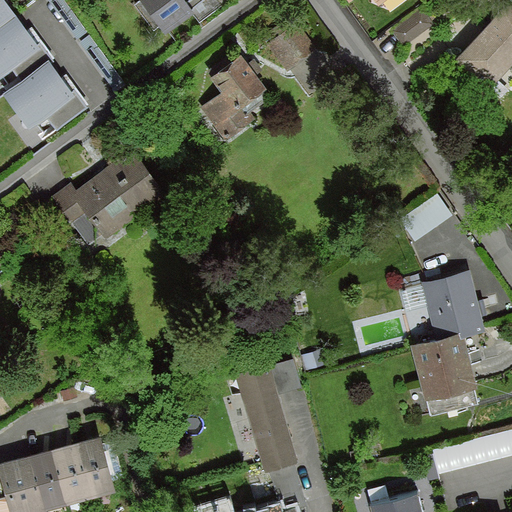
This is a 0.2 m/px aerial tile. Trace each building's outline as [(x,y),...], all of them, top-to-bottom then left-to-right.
[(0,46),(35,20),(20,0),(9,0),(0,7),(0,71),(12,62),(0,47),(0,46)] [(146,0),(164,23),(195,0),(146,0)] [(457,53),(489,84),(511,58),(511,1),(504,4),(457,53)] [(273,43),(292,68),(318,49),(299,23),(273,43)] [(7,86),(34,124),(52,111),(61,124),(91,102),(55,52),(7,86)] [(207,108),(230,138),(256,118),(251,111),(270,97),(265,91),(269,89),(244,56),(217,76),(228,92),(207,108)] [(511,67),(498,87),(509,95),(511,90),(511,67)] [(166,191),(133,149),(79,191),(73,184),(57,197),(92,242),(105,231),(109,236),(166,191)] [(416,233),(457,212),(445,190),(405,211),(416,233)] [(459,331),(483,326),(469,270),(427,280),(441,336),(459,331)] [(408,287),(415,302),(431,295),(424,280),(408,287)] [(433,412),(478,400),(459,331),(441,336),(414,344),(433,412)] [(304,386),(296,358),(242,374),(282,504),(285,511),(297,508),(309,505),(279,394),(292,390),(304,386)] [(443,469),(511,451),(511,425),(436,444),(443,469)] [(100,433),(76,441),(91,493),(115,486),(111,477),(119,476),(123,472),(115,443),(109,440),(102,442),(100,433)] [(76,441),(53,448),(67,500),(91,493),(76,441)] [(28,454),(42,507),(67,500),(53,448),(28,454)] [(37,511),(44,511),(42,507),(28,454),(0,461),(0,464),(7,495),(0,497),(0,511),(37,511)] [(372,504),(373,511),(425,511),(420,489),(372,504)] [(298,511),(297,508),(285,511),(282,504),(255,511),(231,511),(229,501),(205,508),(205,511),(298,511)]
